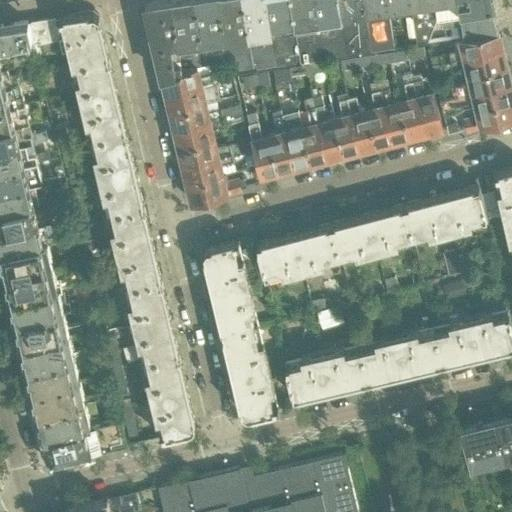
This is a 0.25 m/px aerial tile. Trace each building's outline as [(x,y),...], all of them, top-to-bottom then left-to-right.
[(146,4),(162,73),(193,66),(192,61),(184,62),(183,54),(178,45),(170,0),(165,0),(154,2),(154,3),(146,4)] [(194,0),(170,0),(178,45),(183,54),(184,62),(192,61),(193,66),(197,65),(201,64),(200,58),(204,57),(194,0)] [(218,0),(194,0),(204,57),(204,59),(227,54),(218,0)] [(243,0),(218,0),(227,54),(235,53),(238,70),(253,68),(243,0)] [(243,0),(253,68),(278,64),(267,0),(243,0)] [(290,0),(267,0),(278,64),(300,61),(290,0)] [(290,0),(300,61),(305,60),(322,57),(324,57),(315,0),(290,0)] [(315,0),(324,57),(347,53),(339,0),(315,0)] [(363,0),(339,0),(347,53),(371,50),(363,0)] [(387,0),(363,0),(371,50),(394,47),(388,6),(387,0)] [(410,0),(411,2),(417,43),(426,42),(437,15),(435,0),(410,0)] [(435,0),(437,15),(460,12),(458,0),(435,0)] [(458,0),(460,12),(493,7),(492,5),(495,4),(493,0),(458,0)] [(437,15),(426,42),(460,37),(498,31),(493,7),(460,12),(437,15)] [(94,11),(28,21),(32,40),(35,52),(41,51),(39,42),(60,37),(63,50),(69,48),(72,63),(108,54),(98,14),(94,10),(94,11)] [(0,66),(1,66),(36,58),(35,52),(32,40),(28,21),(0,24),(0,66)] [(498,31),(460,37),(463,48),(430,56),(432,64),(450,60),(502,49),(498,31)] [(424,47),(407,49),(408,57),(425,54),(424,47)] [(408,57),(407,49),(390,52),(391,59),(408,56),(408,57)] [(502,49),(450,60),(452,68),(467,65),(469,74),(506,65),(502,49)] [(389,52),(372,54),(373,63),(390,60),(389,52)] [(115,86),(108,54),(72,63),(73,65),(77,63),(81,79),(76,80),(78,88),(74,89),(75,93),(79,92),(80,94),(115,86)] [(372,54),(355,57),(357,65),(373,63),(372,54)] [(305,60),(305,65),(307,72),(324,69),(322,57),(305,60)] [(357,65),(355,57),(341,59),(342,67),(357,65)] [(162,73),(166,92),(221,79),(219,70),(213,71),(212,71),(199,74),(197,65),(193,66),(162,73)] [(307,72),(305,65),(290,67),(291,75),(307,72)] [(506,65),(469,74),(471,81),(456,85),(456,86),(452,87),(454,95),(510,83),(506,65)] [(0,87),(6,86),(19,83),(17,74),(4,77),(1,66),(0,66),(0,87)] [(288,67),(273,69),(275,81),(290,79),(288,67)] [(268,70),(255,72),(257,86),(272,83),(270,71),(268,71),(268,70)] [(41,78),(40,72),(39,71),(26,74),(28,81),(41,78)] [(409,96),(400,98),(409,136),(426,131),(413,73),(412,71),(403,74),(409,96)] [(257,86),(255,72),(239,75),(241,83),(241,88),(257,86)] [(419,72),(413,73),(426,131),(442,127),(434,90),(425,92),(419,72)] [(166,92),(170,110),(206,101),(203,92),(217,88),(216,88),(223,86),(221,79),(166,92)] [(376,105),(367,107),(376,144),(392,140),(379,82),(378,79),(370,82),(376,105)] [(387,79),(379,82),(392,140),(409,136),(400,98),(392,100),(387,79)] [(511,89),(510,83),(454,95),(440,98),(441,106),(475,98),(477,107),(511,99),(511,89)] [(0,107),(23,102),(24,102),(22,94),(9,97),(6,86),(0,87),(0,107)] [(123,117),(115,86),(80,94),(86,123),(91,121),(92,125),(123,117)] [(50,97),(53,107),(60,106),(58,95),(50,97)] [(322,95),(313,97),(327,157),(343,153),(335,116),(327,118),(324,104),(322,95)] [(356,95),(348,97),(360,148),(376,144),(367,107),(360,109),(356,95)] [(310,122),(302,124),(311,161),(327,157),(313,97),(313,96),(304,98),(310,122)] [(344,113),(335,116),(343,153),(360,148),(348,97),(340,100),(344,113)] [(479,115),(464,119),(467,129),(511,116),(511,99),(477,107),(479,115)] [(170,110),(174,127),(235,113),(233,105),(221,108),(221,107),(208,110),(206,101),(170,110)] [(279,104),(281,109),(295,166),(311,161),(302,124),(295,126),(291,112),(289,101),(279,104)] [(0,128),(15,125),(29,122),(27,114),(25,114),(23,102),(0,107),(0,128)] [(278,131),(269,133),(278,170),(295,166),(281,109),(273,111),(278,131)] [(243,111),(235,113),(174,127),(179,145),(214,137),(212,128),(225,124),(245,119),(243,111)] [(247,113),(248,116),(261,174),(278,170),(269,133),(262,135),(259,121),(258,121),(255,111),(247,113)] [(130,149),(123,117),(92,125),(99,152),(94,153),(95,158),(130,149)] [(56,124),(66,165),(74,163),(64,122),(56,124)] [(446,125),(448,133),(460,130),(458,123),(446,125)] [(0,148),(20,144),(33,141),(32,134),(18,137),(15,125),(0,128),(0,148)] [(179,145),(183,164),(240,150),(238,141),(216,146),(214,137),(179,145)] [(0,169),(24,164),(38,161),(36,152),(22,155),(20,144),(0,148),(0,169)] [(139,186),(130,149),(95,158),(104,195),(139,186)] [(183,164),(187,182),(222,173),(220,164),(234,161),(234,160),(244,158),(242,150),(240,150),(183,164)] [(0,190),(29,184),(42,180),(40,172),(27,175),(24,164),(0,169),(0,190)] [(498,189),(504,214),(511,212),(511,166),(494,171),(495,175),(499,174),(502,188),(498,189)] [(46,180),(55,177),(64,175),(62,167),(44,171),(46,180)] [(222,173),(187,182),(192,201),(251,185),(249,176),(238,179),(238,178),(224,182),(222,173)] [(55,177),(60,197),(69,194),(64,175),(55,177)] [(479,183),(442,193),(451,229),(472,223),(471,218),(487,214),(481,193),(479,183)] [(0,212),(34,203),(47,200),(45,192),(32,195),(29,184),(0,190),(0,212)] [(72,188),(86,250),(94,248),(80,186),(72,188)] [(148,223),(139,186),(104,195),(104,197),(109,196),(116,226),(111,227),(112,232),(148,223)] [(481,193),(487,214),(488,218),(499,214),(494,190),(481,193)] [(442,193),(405,203),(413,234),(428,230),(429,234),(451,229),(442,193)] [(69,194),(60,197),(62,207),(71,205),(69,194)] [(0,231),(52,219),(51,211),(36,215),(34,203),(0,212),(0,231)] [(405,203),(368,213),(377,248),(399,242),(397,238),(413,234),(405,203)] [(368,213),(331,222),(339,253),(354,249),(356,254),(377,248),(368,213)] [(62,218),(66,237),(76,235),(72,216),(62,218)] [(0,252),(48,242),(57,240),(55,230),(48,231),(45,221),(52,220),(52,219),(0,231),(0,252)] [(331,222),(294,232),(304,267),(325,262),(324,257),(339,253),(331,222)] [(157,261),(148,223),(112,232),(121,269),(157,261)] [(304,267),(294,232),(257,241),(261,257),(265,272),(281,268),(283,273),(304,267)] [(204,251),(213,291),(249,283),(243,256),(238,258),(235,243),(240,242),(239,238),(207,246),(204,251)] [(5,275),(5,276),(53,264),(48,242),(0,252),(0,254),(3,267),(2,267),(4,275),(5,275)] [(443,251),(450,274),(460,271),(454,248),(443,251)] [(458,255),(462,270),(470,268),(466,253),(458,255)] [(267,277),(265,272),(261,257),(254,259),(259,279),(267,277)] [(165,298),(157,261),(121,269),(121,270),(126,269),(133,300),(129,301),(130,306),(165,298)] [(10,299),(59,287),(53,264),(5,276),(8,290),(10,299)] [(92,273),(102,314),(109,312),(100,271),(92,273)] [(385,278),(387,286),(397,284),(395,276),(385,278)] [(464,280),(467,294),(476,291),(473,278),(464,280)] [(373,282),(375,290),(384,287),(382,279),(373,282)] [(466,294),(462,280),(462,279),(443,283),(447,299),(466,294)] [(213,291),(223,331),(254,324),(250,307),(255,306),(249,283),(213,291)] [(13,313),(15,321),(64,309),(59,287),(10,299),(14,313),(13,313)] [(313,310),(310,300),(309,295),(295,299),(299,313),(313,310)] [(312,300),(313,308),(326,305),(324,297),(312,300)] [(175,339),(165,298),(130,306),(139,345),(144,343),(144,347),(175,339)] [(391,300),(393,308),(401,306),(399,298),(391,300)] [(315,313),(320,329),(344,321),(339,305),(315,313)] [(19,336),(21,344),(69,333),(82,330),(80,320),(67,323),(64,309),(15,321),(16,321),(19,336)] [(492,310),(471,315),(479,351),(511,343),(511,324),(508,311),(493,315),(492,310)] [(450,325),(435,329),(442,360),(479,351),(471,315),(449,320),(450,325)] [(223,331),(232,371),(268,363),(263,340),(258,341),(254,324),(223,331)] [(418,327),(397,333),(405,368),(442,360),(435,329),(419,332),(418,327)] [(106,334),(121,395),(129,393),(114,332),(106,334)] [(24,359),(26,366),(75,355),(73,348),(69,333),(21,344),(21,345),(21,344),(25,359),(24,359)] [(376,343),(361,346),(368,377),(405,368),(397,333),(375,338),(376,343)] [(185,381),(175,339),(144,347),(151,374),(146,375),(150,389),(185,381)] [(344,345),(323,350),(331,386),(368,377),(361,346),(345,350),(344,345)] [(274,351),(276,361),(285,359),(283,349),(274,351)] [(331,386),(323,350),(301,355),(302,360),(286,364),(292,386),(294,395),(295,395),(331,386)] [(30,382),(32,390),(80,379),(75,355),(26,366),(26,368),(27,367),(30,382)] [(268,363),(232,371),(242,411),(247,414),(279,407),(278,403),(273,404),(270,390),(275,389),(268,363)] [(35,405),(37,413),(85,401),(80,379),(32,390),(35,405)] [(195,423),(185,381),(150,389),(157,419),(161,418),(164,430),(159,431),(160,435),(192,427),(195,423)] [(286,387),(290,404),(296,402),(295,395),(294,395),(292,386),(286,387)] [(122,401),(125,417),(131,441),(139,439),(130,399),(122,401)] [(42,437),(43,436),(91,425),(85,401),(37,413),(37,414),(37,413),(41,428),(40,428),(42,437)] [(99,414),(101,423),(118,418),(116,410),(99,414)] [(511,413),(510,414),(498,417),(506,456),(511,454),(511,413)] [(471,464),(506,456),(498,417),(461,426),(471,464)] [(43,436),(48,457),(53,460),(126,443),(120,418),(118,418),(101,423),(91,425),(43,436)] [(240,465),(158,484),(165,511),(359,511),(345,451),(261,471),(242,475),(240,465)] [(493,495),(486,473),(476,476),(482,498),(493,495)] [(137,490),(114,495),(118,511),(141,506),(137,490)] [(116,511),(118,511),(114,495),(66,506),(62,511),(116,511)]
